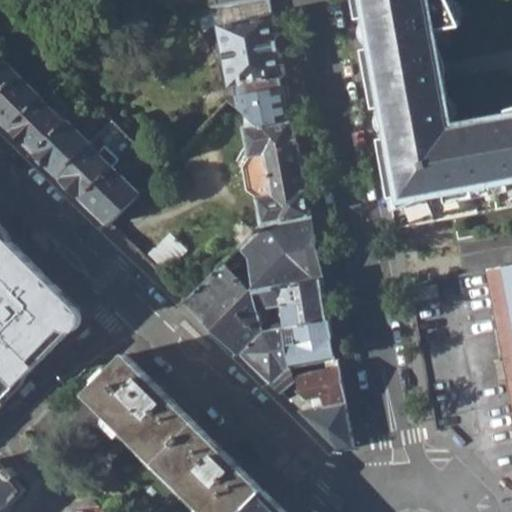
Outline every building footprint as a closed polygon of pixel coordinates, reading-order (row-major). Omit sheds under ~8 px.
[(456,241),(511,231),(511,108),(508,109),(510,117),(455,127),(452,124),(434,28),(461,24),(450,0),(354,0),(368,76),(396,226),(452,216),(456,241)] [(242,109),(291,99),(275,15),(220,23),(231,85),(238,85),(242,109)] [(0,52),(0,92),(21,73),(0,52)] [(21,73),(0,92),(0,115),(12,127),(42,97),(44,95),(21,73)] [(42,97),(12,127),(37,152),(66,121),(42,97)] [(263,128),(295,121),(291,99),(242,109),(263,128)] [(265,223),(313,215),(295,121),(263,128),(242,109),(250,149),(243,157),(251,193),(259,199),(265,223)] [(66,121),(37,152),(60,174),(90,143),(92,142),(68,119),(66,121)] [(90,143),(60,174),(83,197),(114,165),(121,159),(106,145),(99,152),(90,143)] [(114,165),(83,197),(110,224),(141,191),(114,165)] [(261,291),(325,280),(313,215),(265,223),(250,238),(261,291)] [(0,402),(78,324),(79,308),(0,230),(0,402)] [(173,231),(152,250),(168,267),(189,248),(173,231)] [(242,246),(188,300),(242,353),(257,340),(283,314),(261,291),(256,292),(234,271),(246,259),(242,246)] [(511,261),(488,266),(508,366),(511,386),(511,261)] [(295,325),(332,317),(325,280),(261,291),(283,314),(295,325)] [(294,367),(340,358),(332,317),(295,325),(283,314),(257,340),(290,371),(295,372),(294,367)] [(257,340),(242,353),(283,394),(298,379),(290,371),(257,340)] [(89,391),(209,511),(241,511),(264,489),(126,355),(89,391)] [(305,393),(319,407),(348,402),(342,368),(302,375),(305,393)] [(319,407),(302,412),(341,450),(357,447),(348,402),(319,407)] [(0,463),(0,511),(3,511),(26,490),(15,478),(18,476),(8,466),(5,469),(0,463)] [(287,511),(264,489),(241,511),(287,511)]
